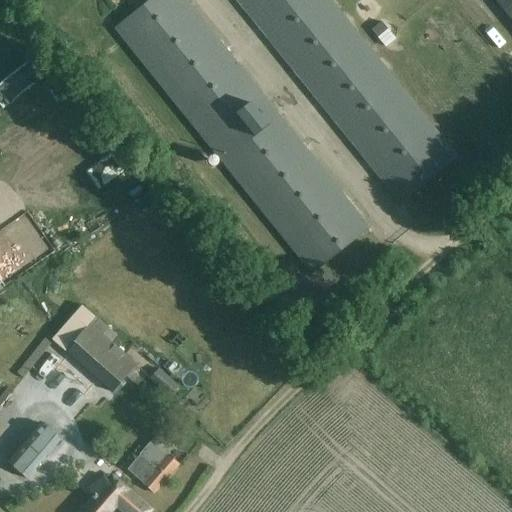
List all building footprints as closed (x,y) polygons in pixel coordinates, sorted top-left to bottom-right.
[(148,0),(113,28),(312,275),(370,228),(186,0),(148,0)] [(235,0),(399,204),(458,157),(331,0),(235,0)] [(511,0),(493,0),(511,23),(511,0)] [(65,349),(111,391),(136,364),(90,322),(65,349)] [(160,368),(150,379),(170,397),(180,386),(160,368)] [(26,480),(60,440),(40,423),(6,462),(26,480)] [(154,467),(142,482),(154,493),(179,464),(151,441),(140,455),(154,467)] [(111,475),(107,480),(103,477),(89,493),(93,496),(78,511),(111,511),(116,506),(122,511),(148,511),(150,510),(111,475)]
